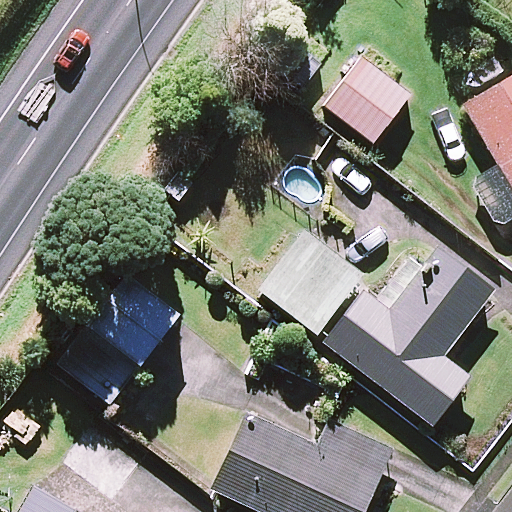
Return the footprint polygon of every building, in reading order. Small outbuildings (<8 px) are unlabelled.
[(297,96),(321,68),(292,43),(268,72),(297,96)] [(406,94),(358,58),(322,106),(370,142),(406,94)] [(511,72),(459,104),(497,167),(469,184),(494,225),(511,214),(511,72)] [(358,274),(301,231),(257,289),(314,332),(358,274)] [(489,289),(443,253),(425,276),(404,260),(373,299),(361,290),(322,341),(428,423),(465,375),(438,355),(489,289)] [(175,313),(122,273),(54,363),(108,403),(175,313)] [(142,459),(77,409),(45,451),(110,501),(142,459)] [(314,447),(242,413),(208,487),(261,511),(358,511),(387,450),(326,421),(314,447)]
